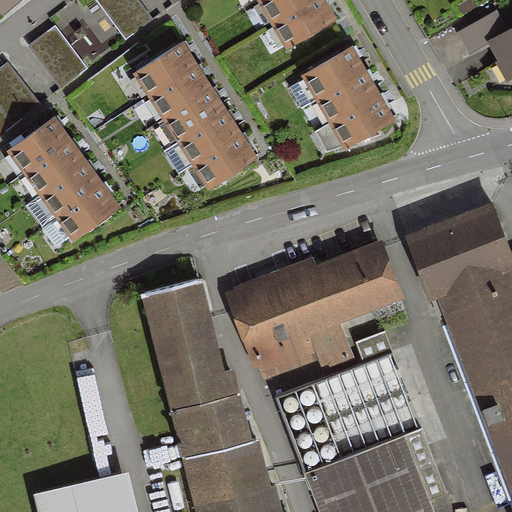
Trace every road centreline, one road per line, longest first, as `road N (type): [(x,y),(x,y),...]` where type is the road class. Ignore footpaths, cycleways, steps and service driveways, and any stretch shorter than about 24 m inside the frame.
road 1 (residential): [(0,313),(202,236),(461,158)]
road 2 (residential): [(372,0),(461,158)]
